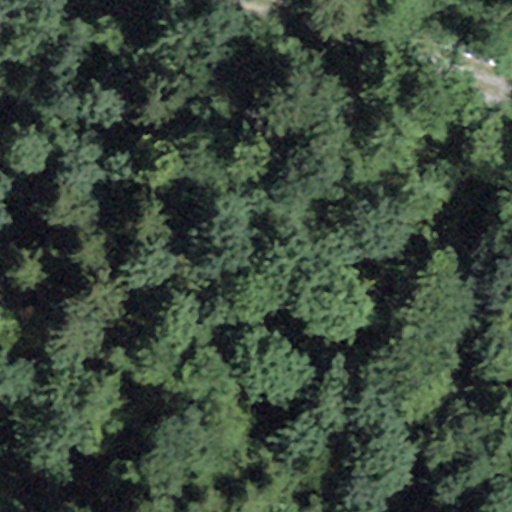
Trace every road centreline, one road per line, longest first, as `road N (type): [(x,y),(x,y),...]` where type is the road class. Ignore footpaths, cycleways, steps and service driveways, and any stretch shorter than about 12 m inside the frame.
road 1 (track): [(404,511),(469,270),(511,188)]
road 2 (track): [(276,0),(511,78)]
